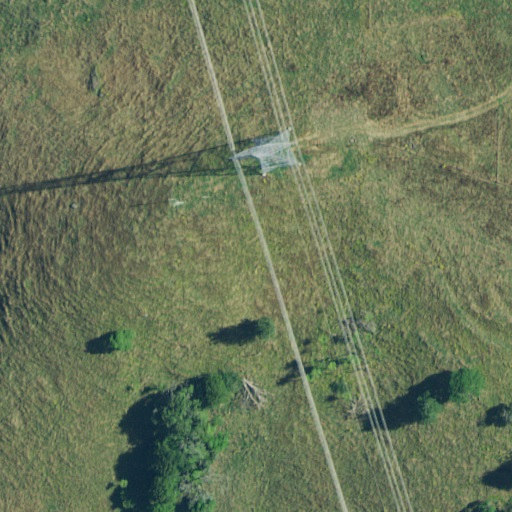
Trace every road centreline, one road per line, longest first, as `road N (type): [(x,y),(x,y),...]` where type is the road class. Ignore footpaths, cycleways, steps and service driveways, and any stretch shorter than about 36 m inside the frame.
road 1 (track): [(391,195),(462,308),(511,344)]
road 2 (track): [(511,90),(462,117),(367,133)]
